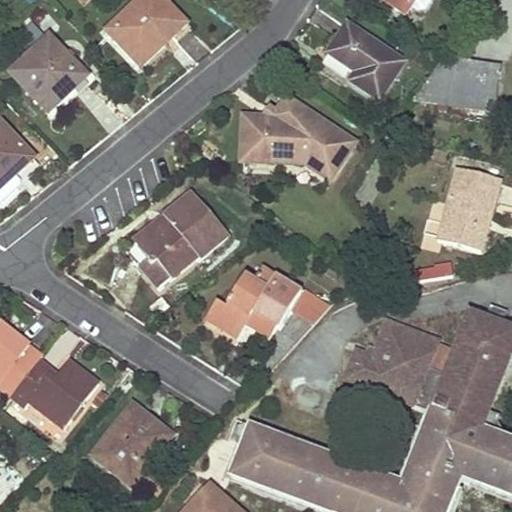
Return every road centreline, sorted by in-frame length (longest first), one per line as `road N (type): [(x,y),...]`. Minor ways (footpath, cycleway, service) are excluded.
road 1 (residential): [(290,0),(260,41),(0,255)]
road 2 (residential): [(0,264),(216,396)]
